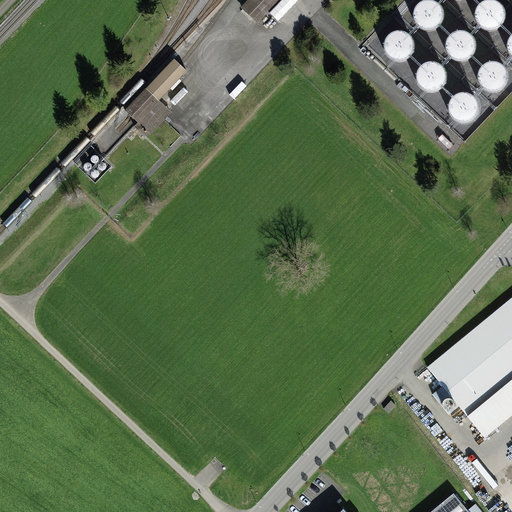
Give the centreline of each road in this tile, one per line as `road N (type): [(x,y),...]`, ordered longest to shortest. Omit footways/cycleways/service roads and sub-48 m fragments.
road 1 (tertiary): [(263,511),(510,237)]
road 2 (track): [(0,304),(223,511)]
